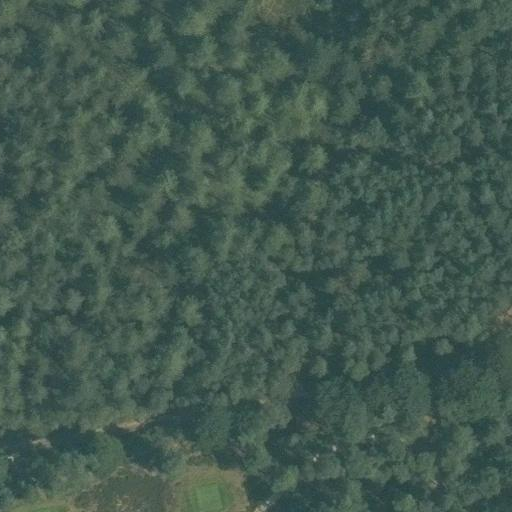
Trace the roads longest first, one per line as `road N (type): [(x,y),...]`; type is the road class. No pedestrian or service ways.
road 1 (track): [(295,396),(336,0)]
road 2 (track): [(0,448),(295,396)]
road 3 (track): [(295,396),(511,363)]
